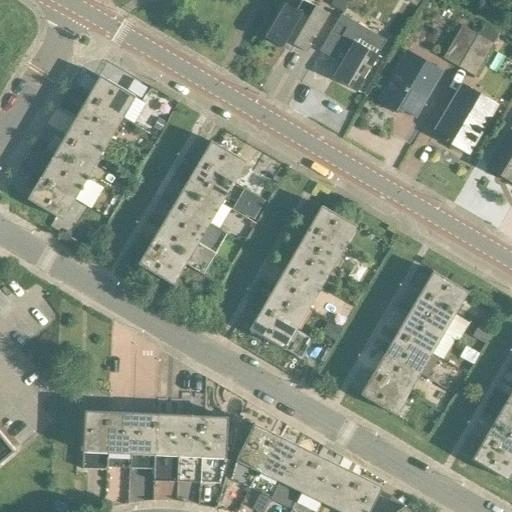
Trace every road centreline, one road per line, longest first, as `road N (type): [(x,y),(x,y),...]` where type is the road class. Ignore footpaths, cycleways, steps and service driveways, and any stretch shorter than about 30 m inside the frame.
road 1 (residential): [(473,511),(0,227)]
road 2 (tertiary): [(511,261),(79,6)]
road 3 (residential): [(0,147),(79,6)]
